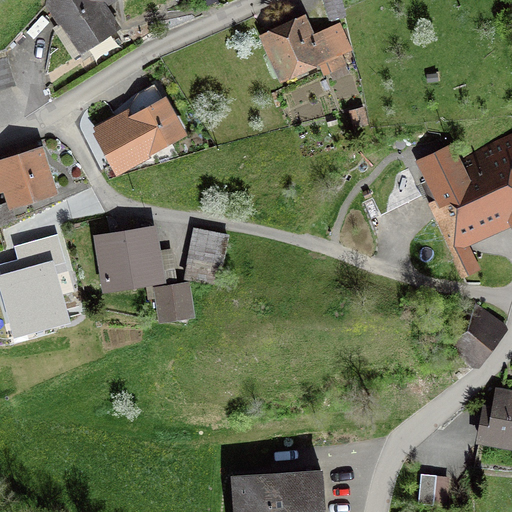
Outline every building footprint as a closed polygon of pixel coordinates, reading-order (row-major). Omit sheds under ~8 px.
[(56,29),(73,56),(82,50),(84,51),(79,44),(96,33),(100,38),(118,26),(104,5),(111,0),(50,0),(64,22),(59,23),(56,29)] [(325,0),(330,18),(344,14),(340,0),(325,0)] [(265,37),(283,75),(319,59),(321,62),(326,60),(330,71),(344,64),(339,52),(349,49),(338,24),(309,37),(302,20),(295,23),(292,17),(269,28),(272,34),(265,37)] [(9,60),(0,62),(0,95),(18,91),(9,60)] [(426,73),(428,82),(438,80),(437,72),(426,73)] [(94,127),(116,169),(182,133),(154,84),(138,93),(147,110),(133,117),(128,108),(94,127)] [(363,106),(350,109),(354,127),(368,123),(363,106)] [(438,217),(436,218),(445,241),(511,210),(511,134),(458,161),(451,148),(420,162),(428,179),(421,182),(438,217)] [(0,186),(7,185),(12,202),(52,190),(39,151),(24,156),(22,149),(9,153),(12,160),(0,164),(0,186)] [(367,188),(381,215),(421,195),(408,168),(367,188)] [(0,204),(0,224),(12,220),(6,202),(0,204)] [(196,230),(188,274),(211,278),(215,264),(221,265),(227,236),(196,230)] [(110,279),(111,282),(155,275),(148,233),(104,240),(110,277),(107,277),(107,279),(110,279)] [(42,313),(45,324),(66,318),(51,265),(15,274),(11,261),(0,264),(0,273),(13,321),(42,313)] [(157,289),(161,319),(191,314),(187,284),(157,289)] [(448,341),(472,367),(505,327),(474,304),(448,341)] [(479,438),(511,443),(511,393),(497,392),(493,411),(484,409),(479,438)] [(232,476),(234,511),(323,511),(321,469),(232,476)]
